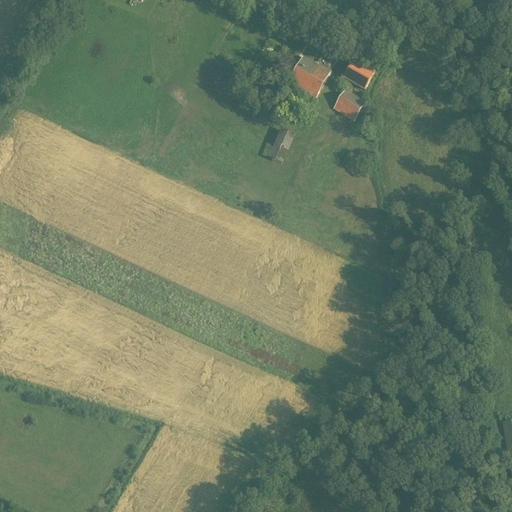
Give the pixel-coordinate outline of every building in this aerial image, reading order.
[(354,52),(365,53),(367,45),(357,43),(354,52)] [(303,60),(290,82),(299,87),(298,89),(316,99),(330,74),(303,60)] [(376,74),(354,62),(344,79),(365,92),(376,74)] [(333,110),(354,123),(367,104),(346,90),(333,110)] [(296,137),(281,130),(269,159),(283,166),(296,137)] [(511,421),(502,423),(511,482),(511,421)]
